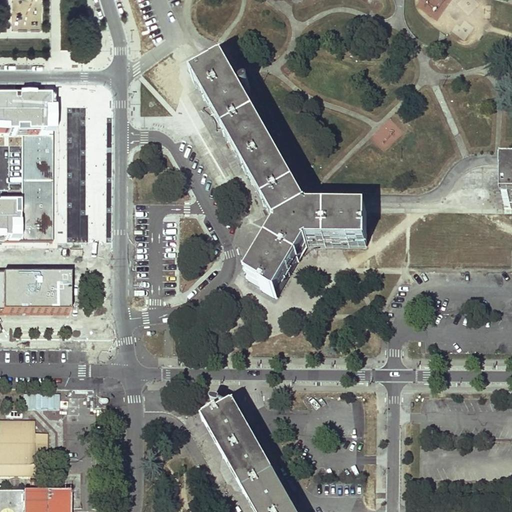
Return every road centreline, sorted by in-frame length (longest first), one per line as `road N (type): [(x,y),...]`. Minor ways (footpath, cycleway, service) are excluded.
road 1 (residential): [(122,318),(184,308),(220,281),(228,255),(196,178),(170,144),(118,137)]
road 2 (residential): [(129,371),(392,375)]
road 3 (residential): [(122,318),(118,137)]
road 4 (residential): [(129,371),(130,511)]
road 5 (residential): [(392,375),(392,511)]
road 6 (residential): [(0,369),(129,371)]
road 7 (residential): [(120,77),(0,77)]
road 8 (residential): [(392,375),(511,376)]
